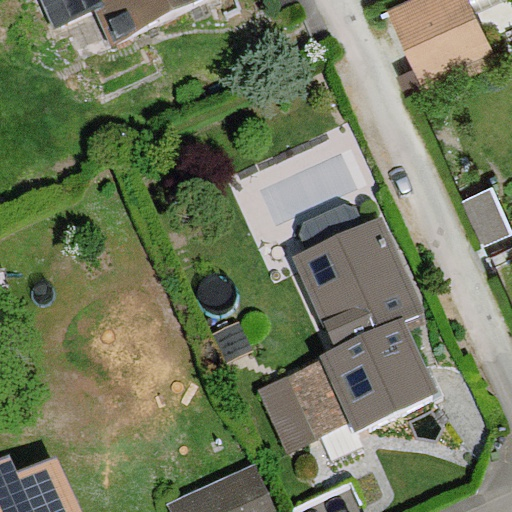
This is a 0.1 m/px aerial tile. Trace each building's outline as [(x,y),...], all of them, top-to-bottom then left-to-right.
[(126,47),(231,3),(229,0),(47,0),(62,35),(112,14),(126,47)] [(438,81),(500,53),(476,0),(468,0),(413,24),(438,81)] [(348,367),(428,332),(389,241),(308,276),(348,367)] [(414,342),(303,390),(326,445),(361,430),(367,445),(444,411),(414,342)] [(276,511),(253,463),(167,504),(170,511),(276,511)] [(0,511),(72,511),(61,488),(21,507),(13,489),(0,495),(0,511)]
